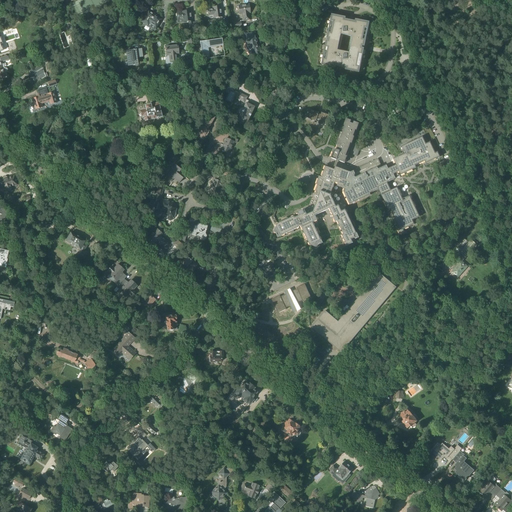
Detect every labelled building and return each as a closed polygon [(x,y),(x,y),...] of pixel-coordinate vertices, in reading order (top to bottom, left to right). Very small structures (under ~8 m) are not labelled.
[(249,20),(248,10),(249,10),(249,4),(244,5),(238,6),(239,14),(242,14),(242,15),(241,15),(241,16),(241,17),(242,18),(243,21),(249,20)] [(219,6),(218,5),(216,6),(215,7),(214,7),(215,8),(207,9),(208,15),(213,15),(213,18),(221,17),(220,6),(219,6)] [(143,21),(142,22),(151,28),(152,26),(154,28),(155,26),(160,19),(155,17),(152,14),(151,13),(148,11),(146,13),(144,17),(145,17),(145,18),(143,21)] [(191,20),(190,11),(176,13),(177,20),(182,19),(183,22),(189,21),(189,23),(190,29),(198,28),(197,22),(192,23),(191,20)] [(356,20),(355,22),(344,20),(344,18),(340,17),(340,15),(336,15),(336,16),(332,15),(331,21),(329,21),(329,24),(330,25),(329,29),(328,28),(327,32),(328,32),(327,38),(329,39),(329,42),(327,41),(326,47),(324,47),(323,51),(325,51),(324,55),(323,55),(322,58),(323,59),(322,65),(326,65),(326,67),(330,68),(330,66),(335,67),(335,65),(346,67),(346,69),(350,70),(350,72),(354,72),(354,71),(358,72),(359,66),(361,66),(362,63),(360,62),(361,58),(362,59),(363,55),(362,55),(363,49),(361,48),(361,45),(363,46),(365,40),(366,40),(367,36),(365,36),(366,32),(368,32),(368,29),(367,28),(368,23),(364,22),(364,20),(360,19),(360,21),(356,20)] [(255,39),(254,33),(248,34),(248,33),(244,34),(245,40),(246,45),(247,44),(247,47),(249,50),(248,51),(248,52),(248,53),(249,54),(251,56),(254,54),(257,54),(260,52),(260,49),(256,44),(256,42),(255,42),(255,40),(255,39)] [(202,59),(206,59),(224,56),(222,38),(199,41),(202,59)] [(177,61),(176,54),(177,54),(177,50),(178,50),(177,45),(165,46),(166,55),(169,55),(170,61),(177,61)] [(142,57),(141,49),(135,50),(132,50),(125,51),(127,51),(128,61),(127,61),(127,66),(135,65),(134,61),(137,61),(136,58),(142,57)] [(8,56),(7,57),(0,58),(0,78),(5,77),(4,73),(6,72),(7,72),(7,71),(7,70),(7,69),(6,68),(4,68),(2,62),(9,60),(8,56)] [(41,63),(29,70),(32,76),(34,74),(43,69),(41,63)] [(31,78),(27,80),(30,87),(46,78),(44,73),(43,69),(34,74),(35,76),(31,78)] [(47,94),(45,88),(37,90),(39,94),(38,94),(37,96),(37,97),(32,99),(36,109),(42,107),(41,104),(49,101),(50,105),(57,103),(54,92),(47,94)] [(248,103),(248,102),(248,101),(247,101),(245,100),(247,97),(238,93),(235,99),(244,103),(245,103),(243,108),(242,108),(240,108),(239,109),(239,111),(238,112),(239,113),(240,114),(238,119),(246,123),(249,117),(249,116),(250,114),(254,107),(248,104),(248,103)] [(146,110),(140,111),(141,116),(141,117),(140,118),(140,119),(141,120),(141,121),(142,121),(144,121),(146,122),(149,122),(150,120),(161,117),(162,115),(161,113),(160,112),(157,102),(149,104),(150,105),(145,106),(146,110)] [(322,115),(318,114),(318,113),(310,110),(307,118),(311,120),(312,118),(320,121),(319,124),(323,125),(324,123),(326,124),(329,116),(322,113),(322,115)] [(202,138),(205,137),(204,135),(205,133),(206,131),(205,129),(207,129),(214,117),(208,113),(201,125),(198,126),(196,128),(198,129),(197,131),(198,133),(199,135),(198,137),(202,138)] [(353,124),(350,123),(351,121),(346,119),(344,126),(345,126),(340,139),(339,139),(336,146),(338,146),(335,152),(333,151),(331,158),(345,163),(348,153),(347,153),(351,143),(352,144),(354,137),(353,136),(355,130),(357,131),(359,124),(354,122),(353,124)] [(236,143),(237,140),(231,137),(230,140),(226,138),(224,143),(223,145),(220,150),(227,153),(229,150),(230,150),(234,142),(236,143)] [(307,239),(310,246),(313,245),(313,246),(317,248),(318,246),(322,243),(318,234),(319,234),(317,229),(316,229),(313,223),(317,221),(315,216),(329,210),(330,212),(331,212),(336,222),(337,222),(343,235),(342,236),(347,246),(353,244),(351,240),(355,238),(355,240),(358,238),(354,228),(355,227),(352,222),(351,222),(346,210),(342,212),(339,206),(337,207),(331,195),(335,183),(338,183),(337,186),(345,189),(344,192),(350,205),(371,195),(370,194),(379,190),(388,211),(391,210),(395,219),(393,220),(399,234),(405,232),(403,230),(415,225),(413,220),(420,217),(410,196),(405,198),(405,200),(403,200),(397,188),(391,191),(387,183),(393,180),(391,176),(399,172),(401,176),(412,170),(411,168),(426,161),(427,162),(437,158),(430,142),(426,144),(422,137),(401,147),(404,152),(405,151),(406,153),(393,159),(396,165),(389,169),(387,165),(382,168),(378,159),(353,170),(354,171),(351,173),(336,167),(335,170),(330,168),(330,166),(326,165),(322,178),(320,177),(319,178),(321,181),(315,196),(319,198),(314,212),(307,215),(305,210),(297,214),(299,216),(295,218),(294,217),(288,220),(287,219),(282,221),(282,222),(276,225),(277,228),(276,228),(274,232),(276,233),(278,238),(287,233),(288,234),(293,232),(293,231),(299,228),(299,227),(301,226),(304,234),(303,235),(306,240),(307,239)] [(181,170),(175,165),(174,166),(172,165),(170,165),(168,166),(166,167),(165,169),(165,171),(166,173),(167,175),(165,177),(171,182),(173,179),(179,183),(183,178),(182,178),(184,176),(181,174),(182,173),(183,173),(185,172),(184,172),(181,169),(181,170)] [(217,179),(219,173),(209,170),(207,176),(213,177),(213,180),(213,179),(209,194),(218,197),(222,182),(216,180),(216,178),(217,179)] [(10,187),(17,185),(14,176),(0,180),(0,189),(5,188),(5,189),(6,190),(7,190),(8,191),(9,190),(10,189),(10,188),(10,187)] [(161,195),(163,189),(156,187),(154,193),(161,195)] [(24,201),(25,205),(32,203),(29,195),(22,197),(23,201),(24,201)] [(168,220),(171,220),(172,220),(173,218),(174,217),(175,216),(176,214),(175,213),(176,209),(175,209),(175,208),(174,205),(175,205),(174,204),(172,203),(173,203),(170,202),(169,201),(167,200),(166,201),(161,199),(161,200),(163,200),(162,203),(161,202),(159,209),(165,211),(165,212),(169,214),(168,216),(167,218),(168,220)] [(9,214),(0,206),(0,221),(1,221),(2,222),(3,221),(4,220),(7,219),(8,220),(13,218),(9,214)] [(207,226),(198,223),(198,225),(196,226),(194,225),(192,235),(195,236),(199,237),(200,239),(203,240),(206,239),(206,236),(205,233),(206,230),(207,226)] [(170,245),(160,236),(162,234),(156,229),(148,238),(154,243),(155,242),(165,251),(170,245)] [(88,252),(85,250),(87,246),(84,244),(85,241),(80,238),(75,235),(70,233),(65,242),(69,244),(76,248),(80,250),(78,252),(80,253),(79,253),(81,254),(86,256),(88,252)] [(457,263),(451,269),(453,270),(451,272),(458,278),(468,267),(462,262),(477,246),(477,245),(478,243),(474,239),(472,240),(471,239),(468,242),(464,238),(459,243),(458,243),(457,243),(454,246),(452,244),(448,249),(450,251),(454,249),(459,254),(458,257),(461,259),(460,260),(458,263),(457,263)] [(178,249),(183,243),(178,239),(173,245),(178,249)] [(0,263),(6,265),(8,259),(9,259),(10,253),(8,253),(9,251),(0,249),(0,263)] [(194,267),(196,264),(191,261),(188,258),(180,267),(186,271),(185,272),(191,275),(194,270),(193,269),(194,269),(193,268),(193,267),(194,267)] [(117,288),(122,281),(124,279),(121,276),(122,275),(121,273),(124,270),(118,265),(114,269),(111,267),(108,271),(110,273),(109,274),(115,280),(113,282),(118,286),(116,287),(117,288)] [(369,320),(397,287),(380,273),(359,298),(339,322),(325,310),(311,327),(341,353),(359,332),(358,331),(368,320),(369,320)] [(122,281),(117,288),(121,292),(122,290),(128,296),(129,294),(132,297),(135,293),(133,290),(137,286),(131,281),(128,284),(126,283),(125,284),(122,281)] [(311,298),(304,284),(296,288),(297,289),(280,297),(280,296),(271,299),(278,313),(286,309),(285,308),(291,306),(293,310),(298,307),(296,303),(302,300),(302,302),(311,298)] [(150,306),(156,300),(151,296),(145,302),(150,306)] [(15,302),(0,299),(0,319),(3,309),(10,311),(11,307),(13,308),(15,302)] [(176,322),(176,315),(173,316),(173,313),(164,314),(162,316),(162,321),(165,321),(164,322),(164,324),(165,324),(166,324),(166,325),(167,331),(177,330),(177,326),(177,325),(177,324),(177,323),(176,322)] [(128,349),(127,347),(134,339),(127,332),(131,327),(126,322),(120,329),(127,335),(112,351),(117,355),(121,350),(124,353),(123,354),(128,358),(134,352),(135,354),(135,353),(129,348),(128,349)] [(80,356),(67,351),(67,350),(66,350),(65,350),(64,349),(63,349),(62,351),(59,350),(58,352),(58,351),(56,354),(57,354),(57,355),(70,361),(77,364),(79,360),(84,362),(84,361),(79,359),(80,356)] [(215,364),(216,364),(217,362),(220,362),(220,361),(222,361),(222,356),(222,352),(215,352),(211,352),(211,354),(210,354),(210,357),(209,357),(209,362),(213,362),(214,362),(215,364)] [(86,363),(89,368),(94,365),(91,360),(86,363)] [(236,367),(230,374),(234,377),(234,378),(241,370),(240,370),(236,367)] [(198,387),(201,380),(189,374),(186,381),(187,381),(185,385),(183,384),(178,396),(183,398),(185,393),(193,397),(195,393),(193,392),(196,386),(198,387)] [(413,380),(410,376),(403,382),(404,383),(403,383),(401,389),(404,390),(406,385),(406,386),(413,380)] [(242,400),(246,404),(247,403),(249,404),(251,401),(250,401),(252,399),(251,398),(256,393),(255,392),(256,391),(253,389),(253,390),(252,389),(253,388),(252,387),(249,385),(250,385),(249,385),(250,385),(249,384),(247,385),(244,382),(243,383),(242,382),(239,385),(240,386),(239,387),(237,386),(233,390),(235,392),(234,393),(238,397),(239,396),(243,399),(242,400)] [(164,400),(157,393),(154,396),(149,400),(157,407),(159,409),(160,409),(162,408),(163,406),(163,405),(161,403),(164,400)] [(405,420),(402,422),(405,425),(404,426),(406,428),(407,428),(408,429),(411,426),(413,428),(416,425),(415,424),(418,422),(413,416),(414,416),(411,412),(410,412),(408,409),(401,414),(405,420)] [(247,412),(241,419),(245,422),(251,416),(247,412)] [(72,429),(65,424),(68,419),(61,414),(57,420),(59,421),(55,427),(54,426),(50,431),(56,435),(56,434),(60,436),(59,437),(65,441),(72,429)] [(283,427),(281,430),(284,432),(282,434),(286,436),(284,439),(290,444),(295,435),(298,437),(301,432),(298,430),(300,427),(296,424),(296,423),(296,422),(295,421),(294,421),(293,422),(290,420),(289,421),(289,420),(288,422),(287,421),(287,423),(286,422),(284,425),(286,427),(285,428),(283,427)] [(157,431),(148,424),(145,427),(154,435),(157,431)] [(31,461),(34,456),(40,460),(44,454),(37,450),(38,448),(31,443),(30,444),(25,441),(27,438),(22,435),(19,440),(22,442),(22,444),(23,444),(22,446),(27,449),(22,456),(20,458),(21,459),(20,460),(21,460),(18,464),(24,467),(26,463),(29,465),(30,465),(32,462),(31,461)] [(141,440),(138,437),(134,441),(135,441),(131,445),(130,444),(127,448),(130,451),(135,456),(139,451),(140,452),(147,445),(142,439),(141,440)] [(452,460),(460,451),(462,449),(458,446),(454,450),(451,447),(449,449),(442,444),(440,446),(437,443),(430,451),(439,459),(442,455),(446,458),(448,456),(452,460)] [(460,451),(452,460),(456,463),(454,465),(458,469),(455,472),(464,480),(473,470),(463,462),(466,458),(464,456),(464,455),(460,451)] [(118,467),(113,462),(110,465),(109,464),(108,465),(106,463),(101,468),(107,473),(109,470),(110,471),(111,470),(113,472),(118,467)] [(349,474),(353,469),(344,462),(340,467),(341,468),(339,470),(333,465),(330,470),(334,474),(336,472),(337,473),(336,474),(342,479),(347,473),(349,474)] [(218,485),(210,493),(216,499),(218,497),(220,499),(222,497),(226,493),(225,491),(225,489),(225,488),(226,487),(226,476),(227,475),(228,475),(229,474),(233,470),(230,466),(226,470),(224,468),(218,473),(219,475),(219,478),(218,478),(218,484),(218,485),(219,485),(218,485)] [(492,484),(496,480),(493,476),(489,481),(488,481),(479,492),(486,497),(491,491),(496,495),(501,489),(496,485),(495,487),(492,484)] [(258,489),(260,486),(252,483),(251,486),(246,485),(244,490),(249,492),(247,496),(255,499),(256,495),(257,495),(259,489),(258,489)] [(269,492),(273,488),(269,484),(265,488),(269,492)] [(374,490),(373,490),(373,489),(371,487),(369,489),(369,490),(367,492),(366,493),(365,494),(366,496),(358,495),(355,491),(350,496),(357,503),(362,500),(363,498),(367,499),(366,506),(373,508),(375,500),(379,498),(378,496),(378,494),(377,492),(377,490),(376,488),(374,489),(374,490)] [(19,505),(16,510),(19,511),(29,511),(31,510),(22,505),(25,498),(28,499),(32,494),(22,489),(19,494),(22,496),(17,504),(19,505)] [(506,493),(501,489),(496,495),(500,499),(495,505),(498,508),(497,508),(498,509),(501,511),(505,511),(507,511),(508,510),(509,510),(509,509),(510,508),(510,507),(511,506),(511,504),(510,503),(511,501),(511,499),(511,495),(510,495),(507,492),(506,493)] [(276,511),(282,507),(285,503),(274,492),(270,496),(266,500),(272,504),(265,511),(276,511)] [(148,507),(149,497),(143,496),(143,495),(141,495),(141,494),(129,493),(128,503),(133,503),(135,503),(135,505),(139,505),(139,504),(143,505),(143,506),(148,507)] [(189,506),(186,497),(182,498),(182,497),(174,499),(175,500),(172,501),(171,497),(163,499),(165,508),(164,509),(164,511),(170,511),(171,511),(181,509),(181,508),(185,507),(185,508),(189,506)] [(113,504),(110,498),(107,499),(105,500),(105,501),(101,503),(104,509),(113,504)]
